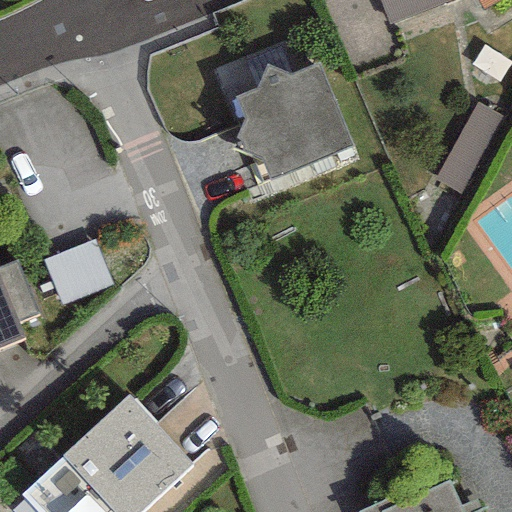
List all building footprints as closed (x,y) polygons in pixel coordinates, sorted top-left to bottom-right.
[(511,0),(464,0),(475,20),(511,1),(511,0)] [(321,76),(229,112),(264,201),(356,165),(321,76)] [(0,232),(0,360),(42,345),(0,232)] [(58,306),(111,286),(93,240),(40,260),(58,306)] [(167,511),(207,473),(133,399),(28,505),(34,511),(167,511)] [(445,511),(437,493),(394,511),(445,511)]
